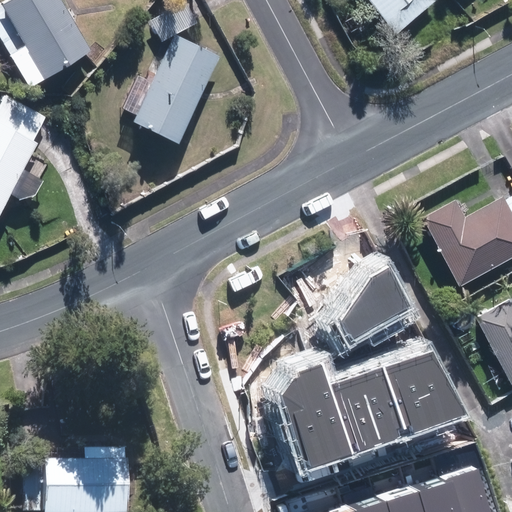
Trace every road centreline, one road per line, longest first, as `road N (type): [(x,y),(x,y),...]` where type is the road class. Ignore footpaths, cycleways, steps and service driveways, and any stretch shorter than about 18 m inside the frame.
road 1 (residential): [(148,267),(234,511)]
road 2 (residential): [(148,267),(348,160)]
road 3 (residential): [(348,160),(511,73)]
road 4 (residential): [(348,160),(264,0)]
road 5 (residential): [(0,331),(148,267)]
